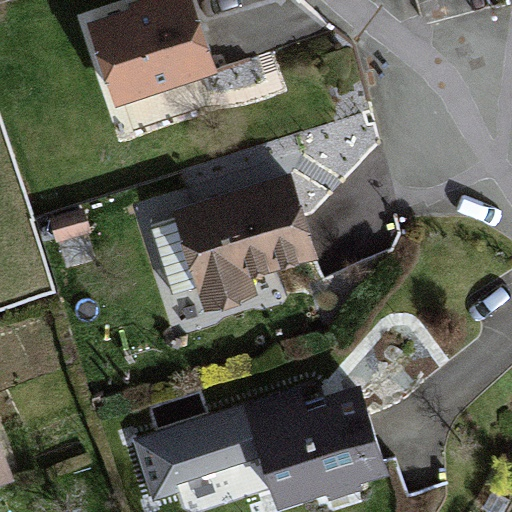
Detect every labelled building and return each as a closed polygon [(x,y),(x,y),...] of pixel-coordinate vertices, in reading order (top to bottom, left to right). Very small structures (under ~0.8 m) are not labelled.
[(189,0),(152,0),(91,20),(116,95),(211,64),(189,0)] [(176,210),(178,214),(199,281),(204,294),(248,280),(245,270),(311,248),(287,173),(176,210)] [(85,227),(79,206),(49,215),(55,236),(85,227)] [(171,291),(199,281),(178,214),(149,224),(171,291)] [(277,498),(385,463),(361,390),(305,409),(298,387),(253,402),(252,401),(137,440),(155,493),(175,486),(172,478),(260,449),(277,498)]
